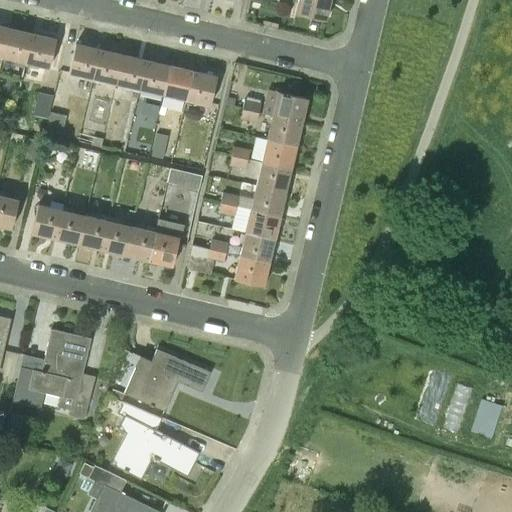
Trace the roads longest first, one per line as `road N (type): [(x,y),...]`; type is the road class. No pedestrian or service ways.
road 1 (residential): [(363,72),(51,0)]
road 2 (residential): [(296,340),(0,268)]
road 3 (residential): [(296,340),(363,72)]
road 4 (residential): [(223,511),(263,446),(296,340)]
